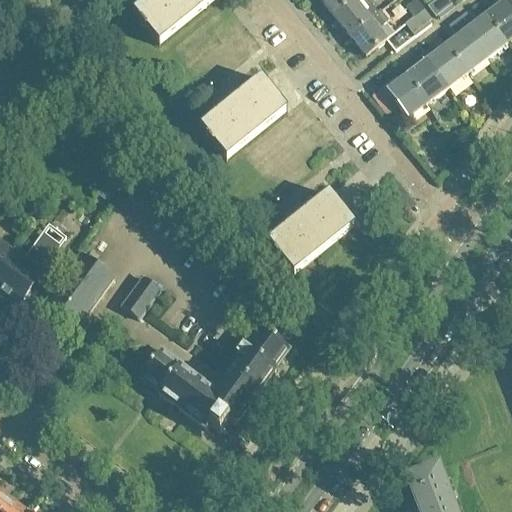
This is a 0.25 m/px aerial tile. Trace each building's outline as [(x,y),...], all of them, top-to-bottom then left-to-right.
[(187,22),(169,0),(151,0),(133,15),(132,14),(131,15),(139,25),(138,25),(144,33),(145,32),(158,48),(159,47),(158,46),(187,22)] [(169,0),(187,22),(214,0),(169,0)] [(353,1),(352,0),(316,0),(331,18),(353,1)] [(348,39),(380,13),(379,12),(377,14),(365,0),(354,0),(353,1),(331,18),(348,39)] [(411,36),(431,21),(423,11),(414,0),(399,0),(413,19),(404,25),(411,36)] [(434,18),(453,3),(450,0),(437,0),(427,9),(434,18)] [(511,8),(511,7),(506,0),(499,0),(494,5),(496,8),(485,17),(507,46),(511,41),(511,8)] [(386,42),(377,31),(388,23),(380,13),(348,39),(365,59),(386,42)] [(507,46),(485,17),(478,22),(476,19),(472,22),(466,14),(457,22),(465,32),(487,61),(507,46)] [(468,76),(487,61),(465,32),(457,22),(448,28),(454,35),(450,38),(453,42),(445,47),(468,76)] [(468,76),(445,47),(434,56),(431,52),(423,58),(447,91),(468,76)] [(447,91),(423,58),(414,65),(417,69),(406,77),(428,106),(447,91)] [(428,106),(406,77),(394,86),(391,82),(382,90),(390,100),(408,123),(408,122),(408,121),(428,106)] [(287,113),(260,80),(260,81),(230,105),(255,137),(285,113),(286,114),(287,113)] [(255,137),(230,105),(230,106),(222,112),(219,114),(200,129),(199,128),(198,129),(206,139),(205,140),(211,148),(212,147),(225,163),(226,162),(225,161),(255,137)] [(329,196),(328,195),(327,196),(328,196),(298,220),(323,252),(353,228),(354,229),(355,228),(329,196)] [(72,243),(89,232),(79,217),(62,229),(72,243)] [(323,252),(298,220),(297,221),(290,227),(288,228),(268,244),(267,243),(266,244),(274,254),(273,255),(279,263),(280,262),(293,278),(294,277),(293,276),(298,272),(323,252)] [(26,262),(16,255),(0,276),(0,283),(5,288),(0,294),(18,308),(43,275),(41,274),(62,245),(46,234),(26,262)] [(0,276),(16,255),(0,243),(0,276)] [(76,332),(113,282),(80,258),(40,312),(73,336),(76,332)] [(137,324),(159,294),(158,293),(142,282),(120,311),(137,324)] [(181,367),(175,362),(170,358),(161,352),(157,356),(140,380),(153,389),(155,391),(159,394),(158,396),(159,397),(160,398),(171,406),(173,408),(178,412),(180,413),(192,422),(193,423),(207,433),(207,432),(209,429),(219,436),(229,424),(234,428),(252,404),(253,403),(254,401),(256,399),(260,394),(261,392),(268,383),(269,381),(273,376),(275,374),(276,373),(274,371),(275,369),(279,363),(281,361),(289,350),(275,340),(261,329),(251,343),(247,347),(247,349),(245,350),(244,349),(243,348),(236,357),(236,358),(241,361),(240,362),(232,373),(231,374),(226,381),(222,385),(217,392),(213,393),(212,393),(208,390),(206,389),(204,387),(182,370),(180,369),(181,367)] [(454,511),(438,468),(405,481),(417,511),(454,511)] [(4,496),(0,493),(0,511),(2,511),(9,503),(3,498),(4,496)] [(24,511),(21,509),(19,510),(9,503),(2,511),(24,511)]
